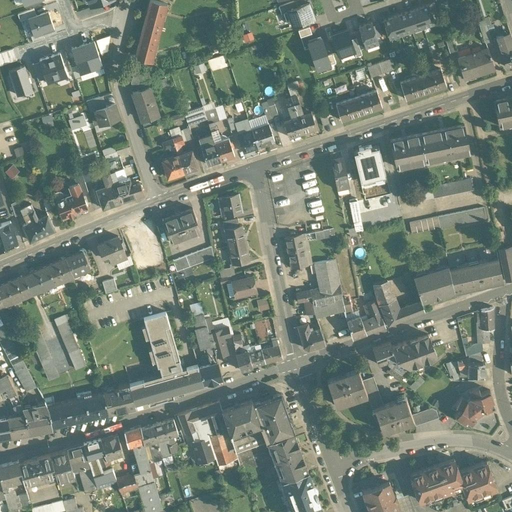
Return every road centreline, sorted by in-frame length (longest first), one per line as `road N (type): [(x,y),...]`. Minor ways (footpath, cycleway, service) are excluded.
road 1 (residential): [(0,456),(90,435),(296,365)]
road 2 (residential): [(511,80),(253,167)]
road 3 (residential): [(296,365),(511,288)]
road 4 (residential): [(296,365),(253,167)]
road 5 (residential): [(156,202),(117,85),(121,22)]
road 6 (residential): [(511,457),(468,444),(419,446),(332,465)]
road 7 (residential): [(156,202),(0,267)]
road 8 (residential): [(511,427),(498,385),(500,305)]
